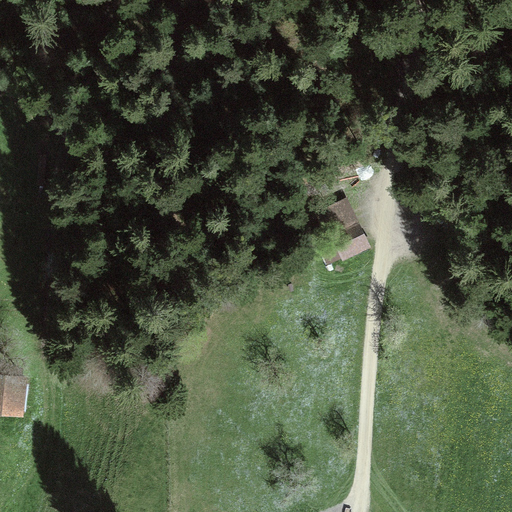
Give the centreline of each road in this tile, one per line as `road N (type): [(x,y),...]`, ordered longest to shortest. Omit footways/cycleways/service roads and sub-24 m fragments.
road 1 (track): [(108,0),(40,233),(42,351),(21,511)]
road 2 (track): [(362,506),(378,317),(395,236),(395,148),(425,0)]
